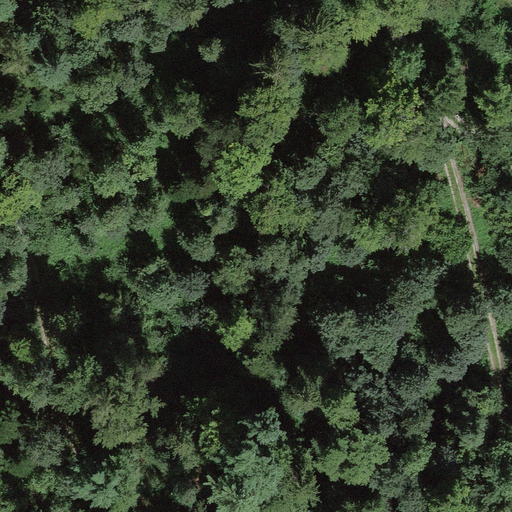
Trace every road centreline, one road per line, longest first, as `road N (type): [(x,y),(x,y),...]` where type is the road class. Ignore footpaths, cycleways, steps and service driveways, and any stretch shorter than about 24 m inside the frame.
road 1 (track): [(511,406),(437,109),(385,0)]
road 2 (track): [(0,235),(103,511)]
